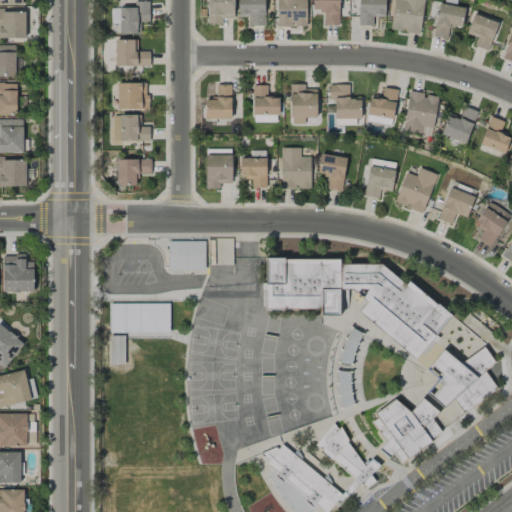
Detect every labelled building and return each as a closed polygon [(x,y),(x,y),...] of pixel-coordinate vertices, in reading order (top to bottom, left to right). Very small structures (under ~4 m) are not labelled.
[(233,18),(233,0),(206,0),(207,24),(222,24),(222,18),(233,18)] [(264,0),(237,0),(238,17),(248,17),(248,26),(265,26),(264,0)] [(276,0),(277,26),(306,26),(305,0),(276,0)] [(312,0),(312,11),(324,11),(323,25),(338,26),(338,0),(312,0)] [(384,0),(358,0),(357,26),(372,26),(373,17),(384,17),(384,0)] [(394,0),(390,29),(419,34),(423,0),(394,0)] [(149,22),(149,2),(133,2),(133,8),(111,7),(111,33),(140,34),(140,22),(149,22)] [(465,8),(438,3),(432,36),(446,39),(449,24),(461,26),(465,8)] [(0,38),(25,38),(24,10),(0,10),(0,38)] [(498,23),(473,13),(466,33),(477,37),(474,46),(487,51),(498,23)] [(511,29),(502,57),(511,60),(511,29)] [(115,66),(149,66),(149,51),(137,51),(137,39),(115,40),(115,66)] [(0,45),(0,77),(15,77),(14,45),(0,45)] [(16,83),(0,82),(0,114),(16,114),(16,83)] [(117,83),(117,109),(147,109),(147,83),(117,83)] [(230,119),(231,84),(216,84),(215,100),(204,100),(204,118),(230,119)] [(316,88),(304,89),(304,84),(289,84),(290,124),(304,124),(304,118),(316,117),(316,88)] [(348,84),(328,85),(328,100),(334,100),(334,118),(360,118),(360,96),(349,97),(348,84)] [(252,122),(278,122),(277,97),(267,97),(267,85),(252,85),(252,122)] [(366,122),(392,124),(396,89),(382,88),(381,98),(369,96),(366,122)] [(437,96),(408,91),(402,132),(431,137),(437,96)] [(439,133),(464,144),(478,112),(464,106),(458,119),(447,115),(439,133)] [(149,141),(149,126),(140,126),(140,115),(113,115),(113,141),(149,141)] [(478,144),(503,154),(510,136),(499,131),(503,122),(490,116),(478,144)] [(0,152),(22,153),(23,120),(0,119),(0,152)] [(300,147),(280,148),(281,189),(310,188),(309,156),(300,156),(300,147)] [(341,192),(346,158),(320,154),(316,175),(328,177),(326,189),(341,192)] [(231,155),(205,155),(205,189),(219,189),(219,184),(231,183),(231,155)] [(0,186),(26,186),(25,160),(4,160),(3,156),(0,156),(0,186)] [(266,158),(240,158),(239,178),(251,178),(251,188),(265,188),(266,158)] [(151,159),(116,159),(116,185),(136,186),(137,174),(150,174),(151,159)] [(378,198),(380,190),(391,191),(394,171),(368,166),(363,196),(378,198)] [(393,202),(421,213),(436,174),(418,168),(415,176),(405,172),(393,202)] [(450,225),(455,213),(466,218),(474,197),(449,187),(437,220),(450,225)] [(477,239),(489,247),(510,216),(488,201),(473,223),(483,229),(477,239)] [(511,262),(511,237),(500,255),(511,262)] [(231,265),(232,238),(215,238),(214,255),(215,255),(215,265),(231,265)] [(204,241),(168,241),(167,268),(204,269),(204,241)] [(32,261),(25,262),(25,255),(2,255),(2,291),(33,291),(32,261)] [(450,314),(408,282),(404,282),(379,264),(339,264),(339,259),(265,258),(264,307),(268,309),(320,310),(320,315),(339,315),(339,289),(352,289),(364,289),(364,305),(358,314),(417,358),(450,314)] [(108,304),(109,338),(126,338),(126,333),(169,333),(169,303),(108,304)] [(0,369),(22,342),(0,324),(0,369)] [(350,365),(360,332),(348,329),(338,361),(350,365)] [(497,388),(484,372),(495,363),(482,346),(458,366),(445,349),(424,367),(435,381),(428,387),(429,388),(424,392),(421,389),(415,394),(410,388),(401,396),(410,407),(429,392),(443,409),(453,400),(464,414),(497,388)] [(0,406),(30,401),(24,370),(0,374),(0,406)] [(422,398),(410,412),(394,399),(374,412),(377,418),(370,422),(374,428),(380,432),(385,441),(377,451),(387,458),(392,455),(401,462),(424,448),(432,438),(440,432),(432,419),(438,412),(422,398)] [(26,413),(0,413),(0,446),(26,446),(26,413)] [(355,479),(359,482),(366,487),(375,482),(369,474),(381,467),(371,459),(362,464),(342,432),(331,424),(316,445),(321,453),(355,479)] [(341,495),(286,447),(270,447),(264,454),(265,462),(276,472),(269,480),(277,487),(277,499),(285,490),(286,504),(294,511),(327,511),(341,495)] [(0,451),(0,482),(20,482),(20,451),(0,451)] [(22,511),(23,490),(0,489),(0,511),(22,511)]
